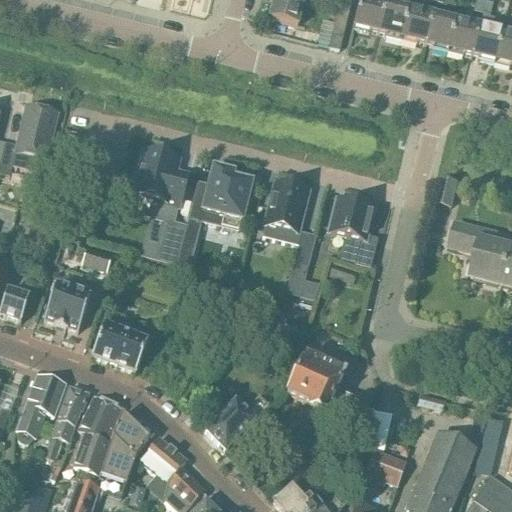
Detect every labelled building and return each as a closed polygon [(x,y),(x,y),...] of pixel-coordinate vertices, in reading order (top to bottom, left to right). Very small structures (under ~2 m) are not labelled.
[(296,30),(302,6),(276,0),(273,0),(268,23),(296,30)] [(385,0),(384,6),(376,37),(400,43),(408,12),(411,0),(410,0),(385,0)] [(478,29),(470,60),(493,66),(501,35),(502,35),(504,24),(489,21),(492,7),(491,7),(493,1),(492,1),(492,0),(485,0),(484,5),(483,5),(480,18),(478,29)] [(369,35),(376,37),(384,6),(360,1),(353,34),(368,38),(369,35)] [(336,14),(348,17),(350,6),(339,3),(336,14)] [(480,18),(483,5),(476,3),(473,16),(480,18)] [(400,43),(423,49),(431,18),(408,12),(400,43)] [(339,55),(348,17),(336,14),(327,52),(339,55)] [(431,18),(423,49),(447,54),(454,23),(431,18)] [(470,60),(478,29),(454,23),(447,54),(470,60)] [(511,70),(511,37),(502,35),(501,35),(493,66),(511,70)] [(4,147),(0,162),(0,178),(9,181),(11,171),(42,178),(45,165),(57,118),(25,111),(16,150),(4,147)] [(132,188),(128,200),(154,207),(149,223),(165,228),(156,265),(175,270),(185,230),(171,226),(182,184),(171,181),(174,168),(165,166),(166,163),(150,158),(149,161),(139,159),(136,172),(133,172),(129,187),(132,188)] [(194,198),(187,223),(200,227),(219,231),(221,220),(241,225),(250,187),(230,183),(232,178),(212,173),(205,201),(194,198)] [(457,187),(442,183),(436,207),(451,211),(457,187)] [(307,196),(275,188),(265,230),(297,238),(307,196)] [(337,203),(328,238),(360,246),(354,269),(373,274),(380,244),(365,240),(372,212),(337,203)] [(471,283),(501,290),(511,250),(496,246),(498,238),(456,228),(450,252),(477,259),(471,283)] [(315,242),(301,238),(293,268),(308,272),(315,242)] [(511,249),(511,250),(501,290),(511,292),(511,249)] [(106,279),(111,263),(85,255),(80,271),(106,279)] [(37,280),(27,277),(20,300),(11,298),(12,295),(7,293),(6,296),(0,313),(0,321),(19,328),(27,304),(28,305),(37,280)] [(54,292),(43,326),(54,330),(54,332),(64,336),(65,334),(77,338),(88,304),(85,303),(71,298),(54,292)] [(146,349),(102,331),(90,362),(134,379),(146,349)] [(345,378),(304,359),(301,366),(300,365),(283,401),(307,412),(305,415),(324,424),(323,426),(341,434),(356,403),(337,395),(345,378)] [(31,448),(32,444),(34,444),(42,422),(37,420),(38,417),(53,422),(65,390),(36,381),(15,437),(18,438),(16,443),(16,444),(17,446),(17,447),(19,448),(20,449),(21,450),(23,451),(24,451),(26,451),(28,450),(30,449),(31,448)] [(87,399),(68,392),(43,463),(53,466),(60,445),(68,448),(79,416),(81,417),(87,399)] [(85,438),(108,448),(120,418),(121,419),(122,414),(93,401),(77,435),(84,439),(84,438),(85,438)] [(266,411),(259,403),(243,418),(233,407),(204,436),(224,456),(272,410),(270,407),(266,411)] [(120,418),(108,448),(108,449),(110,450),(98,482),(102,484),(124,492),(134,464),(134,463),(148,445),(121,419),(120,418)] [(77,487),(97,495),(100,483),(102,484),(98,482),(110,450),(108,449),(108,448),(85,438),(84,438),(84,439),(73,472),(82,475),(77,487)] [(451,511),(475,456),(435,440),(405,511),(451,511)] [(144,471),(166,489),(167,489),(179,473),(185,466),(158,443),(139,467),(136,475),(139,477),(144,471)] [(374,456),(365,481),(395,493),(405,468),(374,456)] [(167,489),(166,489),(162,508),(167,511),(189,511),(204,496),(179,473),(167,489)] [(91,511),(97,495),(77,487),(68,511),(91,511)] [(133,490),(128,510),(136,511),(140,511),(145,494),(133,490)] [(29,510),(28,511),(42,511),(48,495),(35,491),(32,500),(29,510)] [(325,511),(340,511),(348,502),(338,495),(325,511)] [(320,511),(311,500),(301,509),(290,496),(271,511),(272,511),(320,511)]
